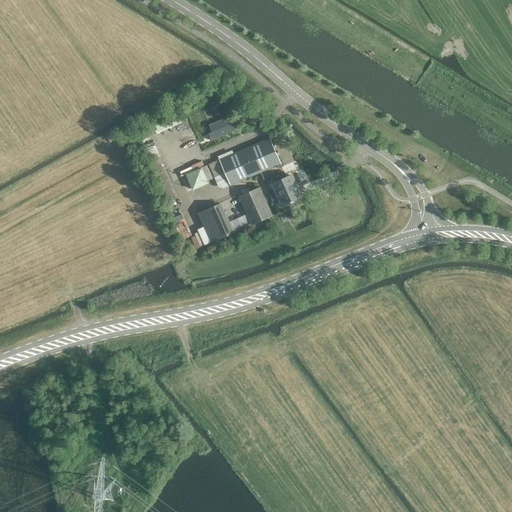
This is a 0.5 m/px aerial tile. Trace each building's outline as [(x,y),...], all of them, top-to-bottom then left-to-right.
[(230,116),(209,125),(212,132),(215,140),(236,131),(230,116)] [(279,163),(269,139),(220,160),(230,184),(279,163)] [(154,140),(144,144),(148,155),(158,151),(154,140)] [(199,155),(196,148),(182,154),(185,161),(199,155)] [(208,182),(201,168),(187,174),(194,189),(208,182)] [(291,176),(286,178),(274,183),(282,204),(299,198),(291,176)] [(260,187),(240,196),(252,224),(272,215),(260,187)] [(199,212),(207,230),(211,241),(231,232),(219,204),(199,212)]
